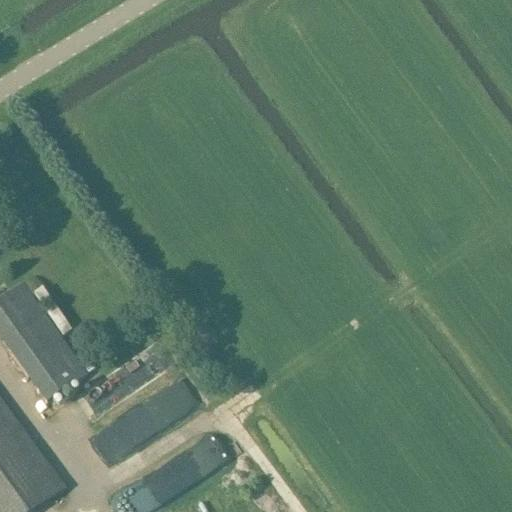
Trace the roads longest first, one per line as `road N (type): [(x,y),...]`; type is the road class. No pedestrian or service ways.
road 1 (track): [(296,511),(222,411),(88,493)]
road 2 (unclassified): [(0,91),(149,0)]
